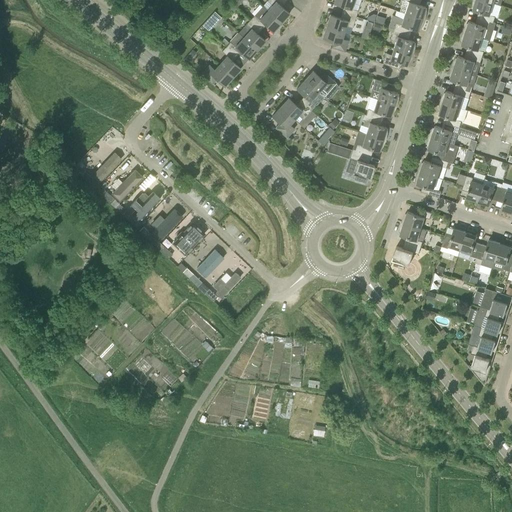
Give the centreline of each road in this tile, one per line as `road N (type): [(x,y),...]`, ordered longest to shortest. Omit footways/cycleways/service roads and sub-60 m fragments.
road 1 (residential): [(176,82),(134,126),(134,151),(281,291),(294,283)]
road 2 (track): [(427,511),(428,461),(406,459),(373,437),(334,339),(281,291)]
road 3 (tertiary): [(511,457),(377,295)]
road 4 (unclassified): [(123,511),(0,343)]
road 5 (residential): [(304,38),(286,37),(241,97),(259,104),(309,50)]
road 6 (tertiary): [(302,207),(176,82)]
road 7 (residential): [(511,230),(388,189)]
road 8 (tertiary): [(176,82),(77,0)]
